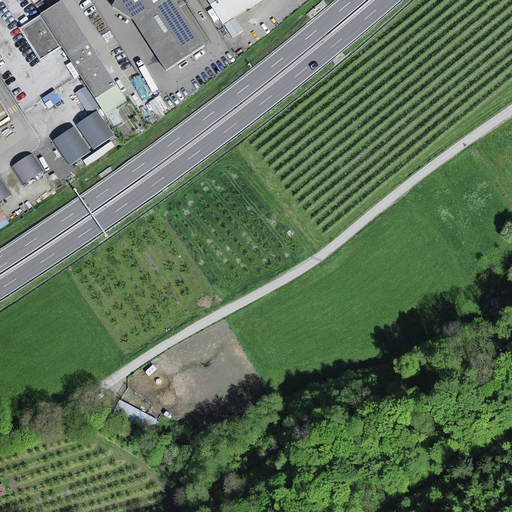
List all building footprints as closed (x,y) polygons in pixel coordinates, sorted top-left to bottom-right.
[(132,23),(164,73),(202,50),(170,0),(117,0),(110,9),(132,23)] [(203,0),(221,27),(264,0),(203,0)] [(59,3),(17,31),(38,62),(58,50),(102,117),(124,102),(59,3)] [(197,28),(205,43),(211,40),(203,25),(197,28)] [(92,155),(114,140),(95,113),(74,127),(92,155)] [(68,169),(89,155),(72,129),(51,142),(68,169)] [(20,185),(41,172),(30,156),(10,169),(20,185)] [(502,307),(498,297),(491,300),(495,310),(502,307)] [(156,420),(120,401),(118,406),(115,411),(151,430),(156,420)]
